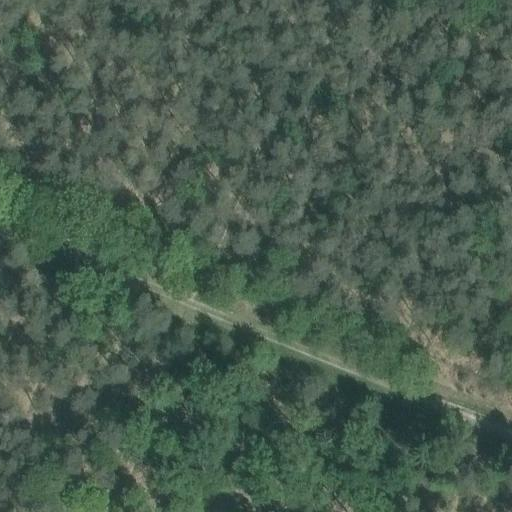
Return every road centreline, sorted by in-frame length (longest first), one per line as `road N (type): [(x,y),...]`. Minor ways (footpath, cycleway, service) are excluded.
road 1 (track): [(183,294),(511,428)]
road 2 (track): [(347,0),(183,294)]
road 3 (track): [(183,294),(168,306),(72,511)]
road 4 (track): [(183,294),(0,215)]
